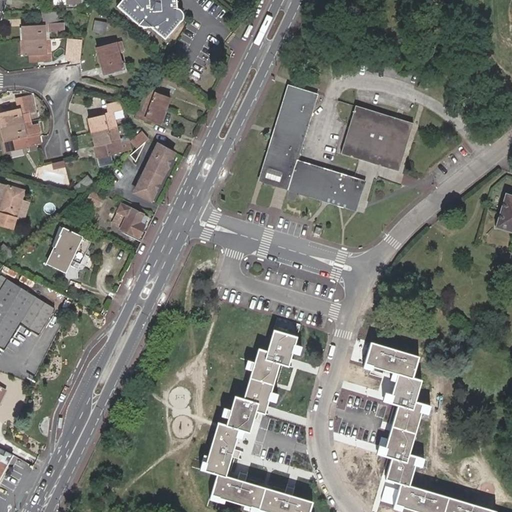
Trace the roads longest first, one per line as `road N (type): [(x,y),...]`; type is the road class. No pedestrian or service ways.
road 1 (primary): [(178,210),(27,511)]
road 2 (primary): [(49,511),(195,216)]
road 3 (residential): [(367,272),(320,437),(331,478),(356,511)]
road 4 (primary): [(195,216),(298,0)]
road 5 (primary): [(281,0),(178,210)]
road 6 (residential): [(511,138),(367,272)]
road 7 (residential): [(195,216),(367,272)]
road 8 (residential): [(0,78),(62,78),(61,144)]
